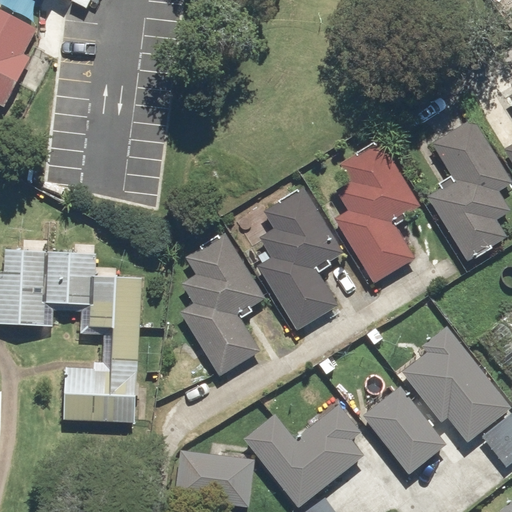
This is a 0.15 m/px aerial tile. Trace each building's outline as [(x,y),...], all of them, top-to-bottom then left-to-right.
[(0,98),(11,78),(16,68),(21,59),(36,28),(0,10),(0,98)] [(511,214),(511,212),(500,193),(511,185),(511,184),(473,119),(433,143),(455,180),(427,196),(442,221),(440,222),(455,248),(458,246),(467,262),(506,239),(497,223),(511,214)] [(343,165),(353,184),(341,192),(352,212),(337,221),(376,286),(418,261),(396,226),(419,213),(417,210),(422,207),(396,162),(396,163),(385,143),(343,165)] [(263,212),(274,232),(261,239),(273,259),(257,268),(296,333),(338,308),(317,273),(339,260),(337,257),(343,254),(317,209),(316,210),(306,190),(263,212)] [(181,312),(219,378),(261,354),(239,316),(265,300),(227,235),(186,259),(195,275),(180,284),(192,305),(181,312)] [(95,253),(0,249),(0,326),(65,329),(62,421),(135,423),(141,278),(94,276),(95,253)] [(511,309),(478,337),(511,376),(511,309)] [(510,408),(448,330),(403,366),(465,444),(510,408)] [(400,388),(364,417),(409,473),(445,445),(400,388)] [(340,405),(296,438),(278,414),(245,439),(297,507),(317,491),(318,492),(374,449),(340,405)] [(511,417),(484,438),(506,467),(511,462),(511,417)] [(245,508),(251,460),(177,451),(171,499),(245,508)]
